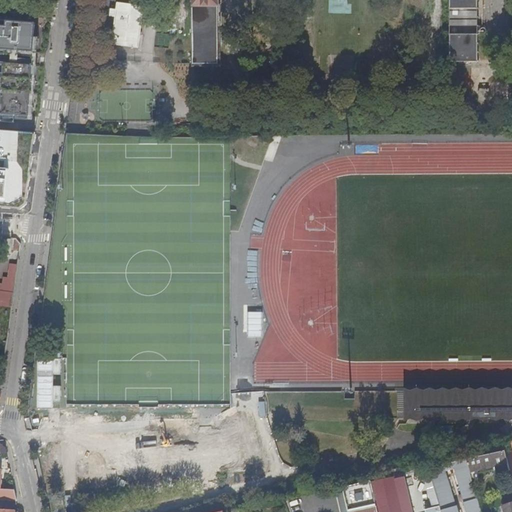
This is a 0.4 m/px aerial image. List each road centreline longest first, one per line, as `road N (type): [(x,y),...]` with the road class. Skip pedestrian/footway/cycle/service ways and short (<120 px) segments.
road 1 (residential): [(38,227),(68,0)]
road 2 (residential): [(14,428),(38,227)]
